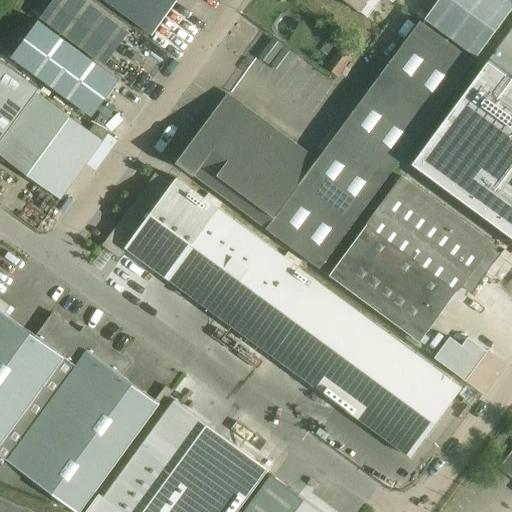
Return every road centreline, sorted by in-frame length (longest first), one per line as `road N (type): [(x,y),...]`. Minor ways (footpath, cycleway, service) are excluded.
road 1 (residential): [(396,511),(47,258)]
road 2 (residential): [(47,258),(236,0)]
road 3 (residential): [(412,511),(511,381)]
